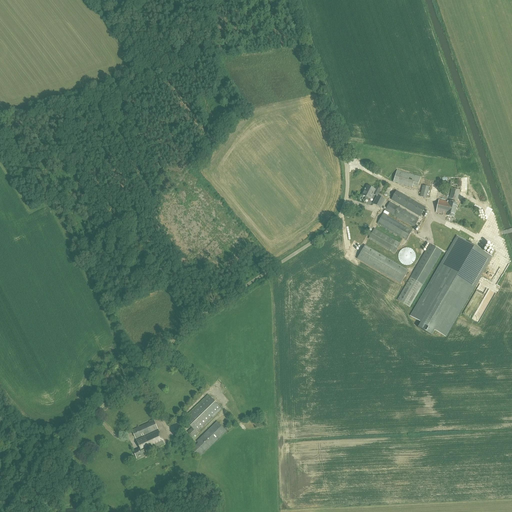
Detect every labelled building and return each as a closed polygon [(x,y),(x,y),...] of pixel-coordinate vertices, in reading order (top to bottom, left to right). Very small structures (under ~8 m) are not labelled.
[(437,187),(402,168),(394,183),(428,203),(437,187)] [(375,190),(367,186),(362,195),(370,199),(373,194),(377,197),(375,201),(373,204),(381,208),(386,199),(383,198),(378,196),(381,190),(376,187),(375,190)] [(458,201),(460,190),(452,188),(449,199),(458,201)] [(420,216),(426,207),(396,190),(391,200),(420,216)] [(447,201),(439,200),(436,213),(443,214),(443,215),(446,216),(454,218),(457,203),(447,201)] [(419,218),(390,202),(385,211),(384,213),(383,213),(377,224),(406,240),(412,230),(388,216),(388,215),(389,213),(414,227),(419,218)] [(395,253),(400,243),(375,228),(369,238),(395,253)] [(446,337),(493,257),(457,236),(410,316),(421,323),(418,328),(432,336),(435,330),(446,337)] [(410,307),(422,285),(442,251),(430,244),(398,300),(410,307)] [(400,283),(408,270),(365,245),(357,258),(400,283)] [(193,437),(222,409),(208,396),(183,419),(192,428),(187,432),(193,437)] [(158,429),(154,420),(132,431),(136,440),(158,429)] [(199,458),(226,431),(217,421),(190,448),(199,458)] [(140,449),(134,452),(137,459),(145,455),(144,454),(151,451),(151,450),(164,444),(158,431),(137,441),(140,449)]
